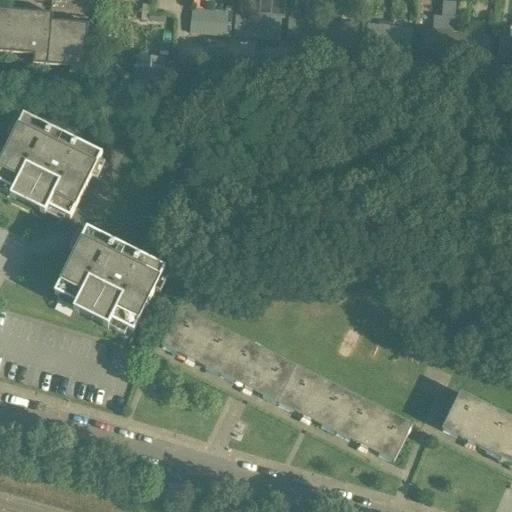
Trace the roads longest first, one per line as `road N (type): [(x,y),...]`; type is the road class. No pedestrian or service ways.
road 1 (residential): [(380,511),(0,408)]
road 2 (track): [(186,0),(181,39),(511,69)]
